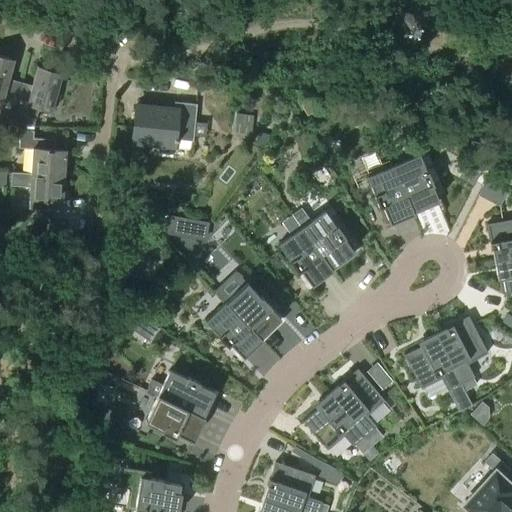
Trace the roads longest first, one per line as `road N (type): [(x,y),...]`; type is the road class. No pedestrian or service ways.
road 1 (track): [(62,511),(72,341),(109,29)]
road 2 (residential): [(222,511),(236,454),(267,404),(316,354),(438,265)]
